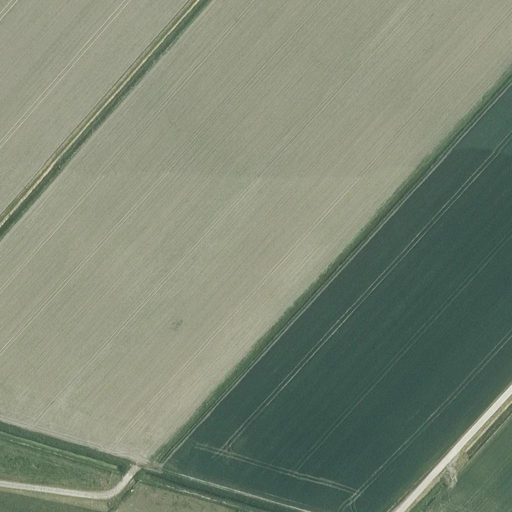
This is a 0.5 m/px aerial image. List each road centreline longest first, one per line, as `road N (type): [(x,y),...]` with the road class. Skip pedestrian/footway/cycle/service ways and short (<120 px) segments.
road 1 (track): [(401,511),(511,392)]
road 2 (track): [(0,483),(103,496),(136,468)]
